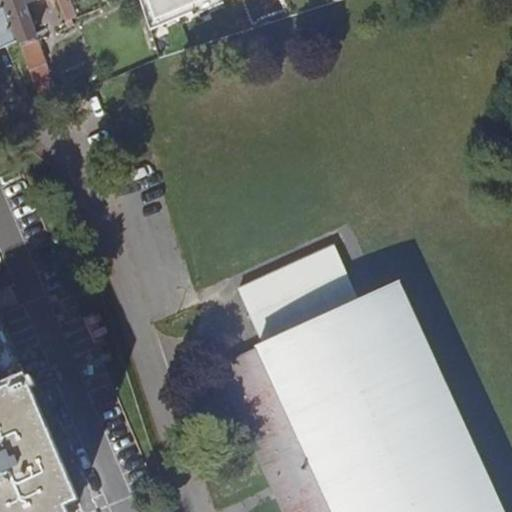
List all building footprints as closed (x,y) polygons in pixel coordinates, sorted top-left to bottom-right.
[(0,0),(0,51),(21,44),(20,43),(3,0),(0,0)] [(3,0),(20,43),(39,35),(23,0),(3,0)] [(142,0),(154,32),(194,13),(198,17),(230,1),(229,0),(142,0)] [(74,20),(81,17),(75,3),(63,8),(70,22),(74,20)] [(22,47),(38,96),(54,90),(37,42),(22,47)] [(382,294),(359,304),(335,244),(237,290),(263,349),(218,369),(233,401),(272,486),(277,498),(283,511),(505,511),(401,285),(382,294)] [(30,391),(13,398),(10,389),(0,393),(0,511),(65,511),(63,507),(78,501),(30,391)]
